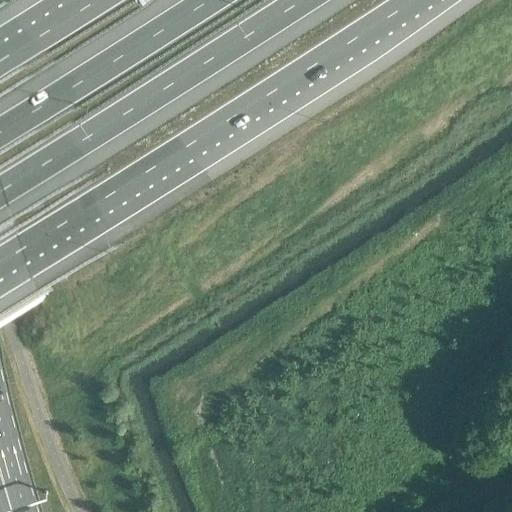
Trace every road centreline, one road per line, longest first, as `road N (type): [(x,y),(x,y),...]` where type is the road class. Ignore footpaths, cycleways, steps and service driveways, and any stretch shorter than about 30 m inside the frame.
road 1 (motorway): [(0,266),(405,0)]
road 2 (motorway): [(0,193),(296,0)]
road 3 (motorway): [(202,0),(0,132)]
